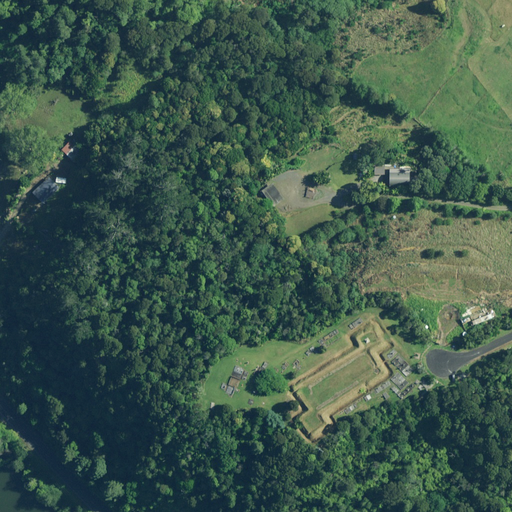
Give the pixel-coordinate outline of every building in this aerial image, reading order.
[(317,167),(314,161),(308,164),(311,169),(317,167)] [(385,166),(375,166),(375,174),(385,174),(385,166)] [(410,185),(410,168),(390,169),(390,186),(410,185)] [(60,188),(50,177),(33,192),(43,203),(60,188)] [(285,199),(275,183),(262,191),(272,207),(285,199)]
